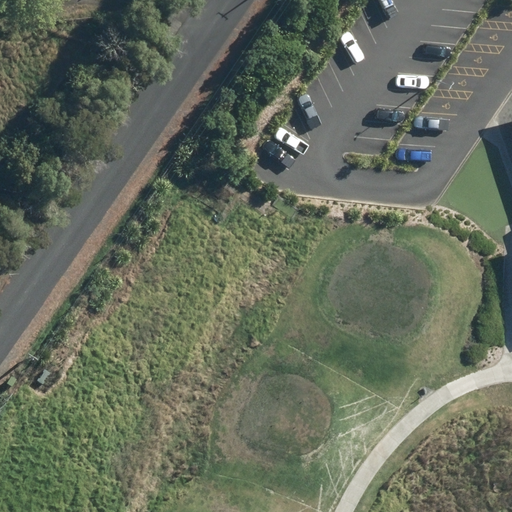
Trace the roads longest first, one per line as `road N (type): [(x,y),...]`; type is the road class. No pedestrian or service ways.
road 1 (unknown): [(452,0),(355,109),(343,135),(347,157),(398,176),(423,171),(452,151),(511,68)]
road 2 (unclassified): [(0,325),(223,0)]
